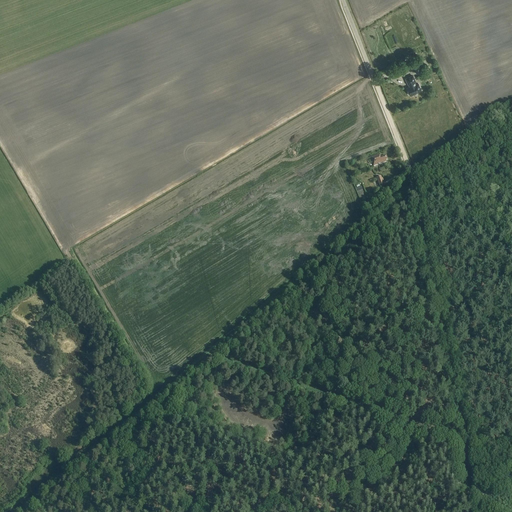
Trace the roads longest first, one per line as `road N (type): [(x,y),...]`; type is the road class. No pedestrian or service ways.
road 1 (track): [(20,511),(414,185)]
road 2 (track): [(482,501),(414,185)]
road 3 (track): [(458,454),(445,441),(209,354)]
road 4 (track): [(414,185),(345,6)]
road 5 (track): [(119,429),(292,511)]
